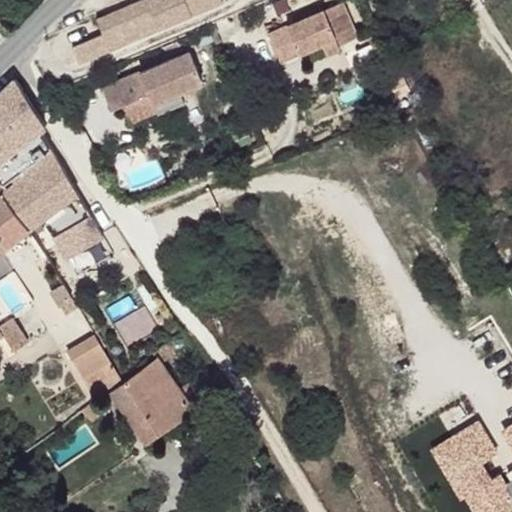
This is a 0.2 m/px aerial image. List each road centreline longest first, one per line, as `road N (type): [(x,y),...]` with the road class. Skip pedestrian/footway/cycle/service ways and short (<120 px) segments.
road 1 (residential): [(8,42),(127,230),(239,178)]
road 2 (unknown): [(127,230),(319,511)]
